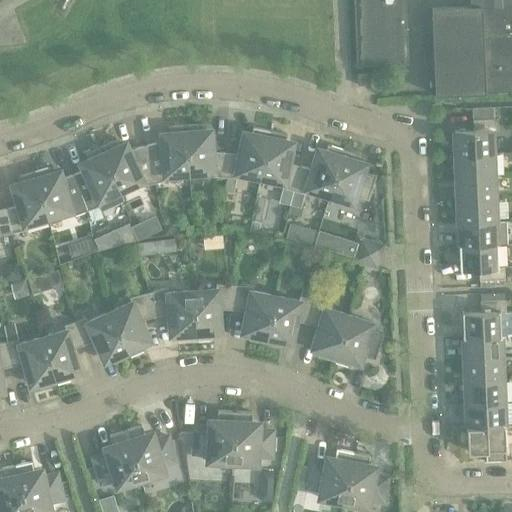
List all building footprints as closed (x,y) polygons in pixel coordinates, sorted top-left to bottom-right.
[(354,0),(357,66),(409,64),(405,0),(354,0)] [(511,0),(470,0),(471,7),(432,9),(436,95),(511,91),(511,0)] [(358,86),(368,85),(368,75),(358,76),(358,86)] [(455,132),(456,155),(494,154),(493,131),(499,131),(498,118),(473,120),(474,131),(455,132)] [(203,124),(186,126),(189,174),(213,172),(214,177),(225,178),(226,152),(213,152),(211,134),(203,134),(203,124)] [(162,141),(146,146),(155,183),(166,181),(166,176),(189,174),(186,126),(169,127),(169,137),(161,137),(162,141)] [(226,152),(225,178),(236,178),(237,174),(260,178),(270,131),(253,127),(251,137),(243,136),(240,153),(226,152)] [(270,131),(260,178),(284,183),(283,188),(294,191),(300,166),(289,164),(293,146),(285,144),(287,134),(270,131)] [(116,140),(101,147),(121,191),(143,182),(145,186),(155,183),(146,146),(130,150),(128,146),(121,149),(116,140)] [(300,166),(294,191),(305,194),(307,189),(330,196),(344,150),(328,145),(325,155),(317,152),(312,169),(300,166)] [(84,171),(73,175),(87,211),(101,206),(99,201),(121,191),(101,147),(85,154),(89,164),(82,167),(84,171)] [(344,150),(330,196),(354,204),(356,196),(369,200),(377,175),(364,171),(365,167),(358,165),(361,155),(344,150)] [(494,154),(456,155),(456,178),(495,176),(494,154)] [(51,167),(35,172),(48,218),(71,212),(73,216),(87,211),(73,175),(63,179),(61,175),(54,177),(51,167)] [(18,206),(6,209),(12,233),(27,230),(25,225),(48,218),(35,172),(18,177),(21,186),(13,189),(18,206)] [(495,176),(456,178),(457,201),(495,199),(495,176)] [(495,199),(457,201),(458,224),(496,222),(495,199)] [(290,205),(288,213),(299,215),(301,208),(290,205)] [(0,235),(12,233),(6,209),(0,210),(0,235)] [(141,222),(132,226),(138,240),(147,236),(141,222)] [(173,222),(162,224),(164,234),(175,233),(173,222)] [(496,222),(458,224),(459,246),(497,245),(496,222)] [(320,231),(315,245),(335,251),(339,237),(320,231)] [(361,238),(358,249),(380,257),(384,245),(361,238)] [(90,239),(79,242),(83,253),(93,250),(90,239)] [(151,241),(136,243),(138,256),(152,254),(151,241)] [(497,245),(459,246),(460,270),(479,269),(480,281),(505,280),(504,267),(498,268),(497,245)] [(380,257),(358,249),(354,261),(377,268),(380,257)] [(217,289),(193,291),(196,339),(214,338),(213,328),(221,327),(219,309),(233,310),(235,285),(216,284),(217,289)] [(235,285),(233,310),(247,311),(243,329),(251,331),(249,340),(266,344),(276,296),(252,291),(253,286),(235,285)] [(168,288),(148,293),(155,317),(169,314),(171,331),(179,331),(179,341),(196,339),(193,291),(169,293),(168,288)] [(132,302),(110,312),(130,356),(146,349),(142,340),(149,337),(141,321),(155,317),(148,293),(130,298),(132,302)] [(276,296),(266,344),(283,347),(285,337),(292,339),(296,321),(308,324),(314,300),(300,296),(299,301),(276,296)] [(314,300),(308,324),(319,327),(314,344),(321,347),(318,356),(335,362),(349,315),(326,308),(328,303),(314,300)] [(462,313),(463,337),(501,335),(500,312),(506,312),(506,300),(481,301),(481,312),(462,313)] [(86,318),(75,322),(84,345),(96,341),(103,358),(110,354),(115,364),(130,356),(110,312),(88,322),(86,318)] [(349,315),(335,362),(351,367),(354,357),(362,360),(363,356),(376,360),(384,335),(371,331),(373,323),(349,315)] [(66,331),(43,337),(57,384),(73,379),(70,369),(78,367),(73,349),(84,345),(75,322),(65,326),(66,331)] [(501,335),(463,337),(464,360),(502,358),(501,335)] [(19,339),(7,342),(13,366),(25,364),(30,381),(37,379),(40,389),(57,384),(43,337),(20,344),(19,339)] [(0,387),(3,387),(1,369),(13,366),(7,342),(0,343),(0,387)] [(502,358),(464,360),(465,383),(503,381),(502,358)] [(503,381),(465,383),(466,405),(504,403),(503,381)] [(504,403),(466,405),(467,428),(505,426),(504,403)] [(208,462),(233,463),(235,412),(218,411),(217,424),(209,424),(209,428),(196,428),(194,453),(208,453),(208,462)] [(235,412),(233,463),(258,464),(258,456),(272,456),(273,431),(259,431),(260,426),(252,426),(252,412),(235,412)] [(142,426),(126,431),(141,480),(165,473),(163,465),(176,461),(168,436),(155,440),(154,436),(146,438),(142,426)] [(505,426),(467,428),(468,451),(486,451),(486,462),(506,461),(505,426)] [(141,480),(126,431),(110,436),(114,448),(106,451),(107,455),(94,459),(102,483),(115,479),(117,487),(141,480)] [(319,498),(344,503),(354,452),(337,449),(334,462),(327,460),(326,465),(312,462),(308,487),(321,490),(319,498)] [(354,452),(344,503),(368,508),(370,499),(383,502),(388,477),(375,474),(376,470),(368,468),(371,455),(354,452)] [(32,462),(15,466),(26,511),(43,511),(51,510),(50,502),(63,499),(57,474),(44,477),(43,473),(35,475),(32,462)] [(26,511),(15,466),(0,468),(0,473),(2,482),(0,482),(0,511),(26,511)]
